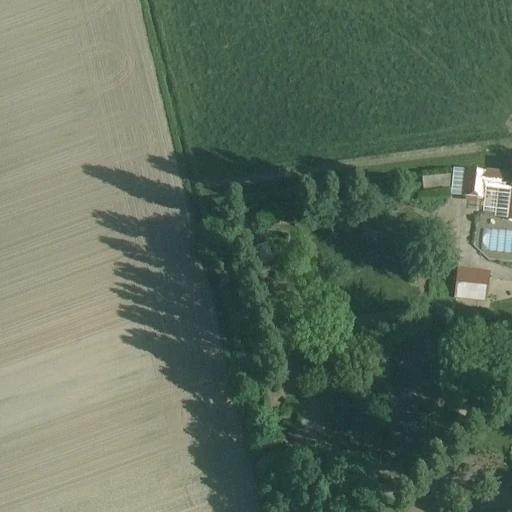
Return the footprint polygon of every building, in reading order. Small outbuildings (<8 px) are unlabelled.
[(511,192),(508,224),(511,224),(511,177),(465,173),(463,193),(463,199),(483,202),(484,189),(511,192)] [(511,269),(511,243),(478,242),(477,268),(511,269)] [(267,245),(250,252),(256,268),(273,262),(267,245)] [(460,272),(457,300),(488,304),(492,276),(460,272)] [(477,469),(478,483),(505,480),(503,467),(477,469)]
